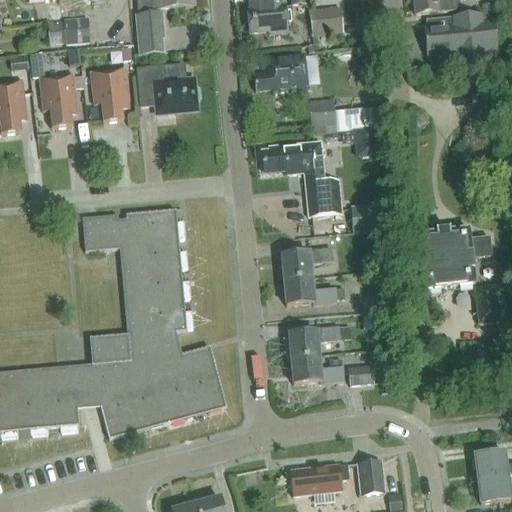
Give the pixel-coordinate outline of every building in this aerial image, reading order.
[(136,0),(138,12),(138,18),(135,19),(139,58),(163,56),(162,42),(164,42),(162,16),(159,17),(158,12),(193,9),(192,0),(136,0)] [(268,34),(269,37),(287,35),(284,8),(280,8),(279,0),(248,0),(249,3),(250,3),(251,11),(246,12),(249,36),(268,34)] [(413,0),(415,17),(457,13),(456,1),(460,1),(459,0),(413,0)] [(49,24),(61,22),(59,6),(47,8),(49,24)] [(493,6),(481,7),(483,24),(494,22),(493,6)] [(309,14),(312,38),(343,35),(340,11),(309,14)] [(452,20),(425,23),(426,32),(424,33),(426,60),(429,59),(430,69),(457,67),(485,65),(484,54),(496,53),(494,26),(481,27),(481,17),(452,20)] [(63,23),(66,48),(90,46),(88,21),(63,23)] [(130,51),(121,52),(123,64),(132,63),(130,51)] [(346,61),(344,52),(321,55),(326,94),(372,88),(368,58),(346,61)] [(41,56),(29,58),(32,83),(44,81),(41,56)] [(304,56),(299,57),(262,61),(264,77),(253,78),(255,95),(277,92),(278,95),(309,92),(304,56)] [(102,125),(102,126),(123,123),(123,122),(122,123),(121,109),(128,108),(124,72),(90,76),(94,109),(101,108),(103,125),(102,125)] [(51,131),(51,132),(72,129),(71,129),(70,115),(77,114),(73,78),(39,82),(43,115),(50,114),(52,131),(51,131)] [(154,86),(158,117),(196,113),(192,82),(154,86)] [(0,137),(0,138),(22,135),(21,135),(19,121),(26,120),(22,84),(0,86),(0,127),(1,137),(0,137)] [(311,130),(335,129),(333,102),(309,104),(311,130)] [(380,156),(379,130),(358,131),(359,157),(380,156)] [(341,218),(339,202),(338,184),(324,185),(320,145),(269,150),(270,155),(261,156),(263,175),(285,173),(285,178),(305,176),(306,187),(305,187),(308,221),(341,218)] [(349,211),(352,238),(383,235),(380,207),(349,211)] [(47,438),(47,431),(60,430),(61,436),(77,435),(77,428),(78,428),(76,406),(97,400),(109,443),(226,411),(209,350),(180,358),(174,335),(186,334),(186,332),(193,332),(191,315),(185,316),(184,303),(190,302),(188,285),(182,286),(181,273),(187,272),(186,256),(179,256),(178,243),(185,242),(183,226),(177,226),(176,213),(126,218),(126,222),(118,223),(117,218),(82,222),(85,255),(119,252),(127,338),(89,341),(91,367),(0,375),(0,435),(1,435),(1,442),(18,440),(17,434),(30,433),(31,439),(47,438)] [(471,262),(491,260),(489,241),(469,243),(468,233),(416,238),(422,292),(474,287),(471,262)] [(281,259),(283,284),(312,281),(310,268),(332,265),(331,252),(308,254),(308,256),(281,259)] [(312,281),(283,284),(285,309),(313,306),(313,309),(336,306),(336,304),(345,303),(344,292),(313,295),(312,281)] [(386,314),(383,289),(359,292),(362,317),(386,314)] [(473,293),(478,328),(499,325),(495,290),(473,293)] [(384,317),(362,319),(363,332),(385,331),(384,317)] [(288,338),(290,362),(319,360),(317,346),(339,344),(338,331),(315,333),(315,335),(288,338)] [(319,360),(290,362),(293,387),(320,385),(320,387),(343,385),(341,363),(329,364),(330,373),(320,373),(319,360)] [(348,371),(349,389),(374,387),(372,369),(348,371)] [(511,467),(505,468),(503,455),(474,459),(477,483),(507,480),(511,478),(511,467)] [(356,467),(360,500),(385,497),(381,464),(356,467)] [(347,469),(338,470),(290,475),(292,500),(294,500),(294,499),(343,494),(342,484),(348,483),(347,469)] [(511,478),(507,480),(477,483),(480,507),(510,503),(508,492),(511,491),(511,478)] [(401,511),(400,497),(387,498),(388,511),(401,511)] [(222,511),(219,501),(195,507),(196,511),(222,511)]
